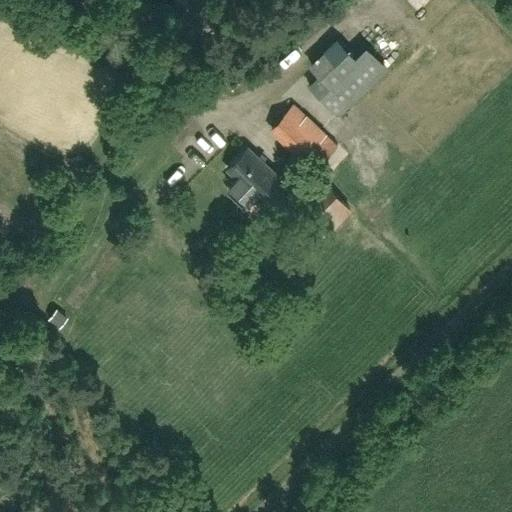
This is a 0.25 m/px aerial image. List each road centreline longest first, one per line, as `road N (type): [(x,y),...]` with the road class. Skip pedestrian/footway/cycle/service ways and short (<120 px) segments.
road 1 (unclassified): [(511,265),(259,511)]
road 2 (track): [(248,131),(213,103),(0,11)]
